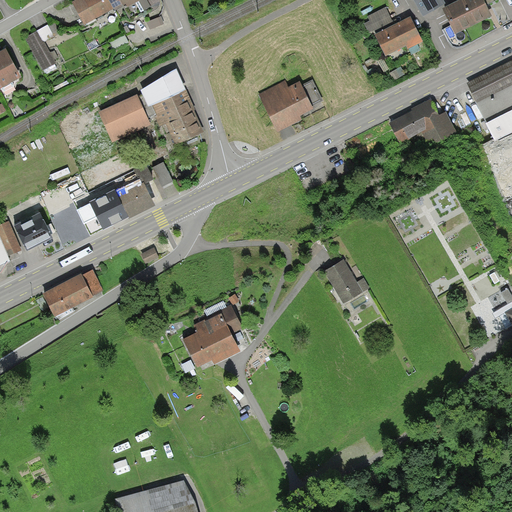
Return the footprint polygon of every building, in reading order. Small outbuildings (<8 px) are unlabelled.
[(77,0),(72,3),(84,25),(124,4),(126,8),(139,1),(144,11),(146,12),(148,12),(151,12),(153,11),(155,10),(158,8),(160,5),(160,2),(159,0),(77,0)] [(412,0),(423,18),(446,4),(443,0),(412,0)] [(463,0),(443,10),(456,35),(492,17),(486,6),(488,5),(498,0),(463,0)] [(365,24),(369,33),(393,22),(386,8),(368,16),(370,21),(365,24)] [(161,17),(147,23),(150,30),(164,24),(161,17)] [(412,17),(376,35),(386,56),(405,46),(407,49),(411,47),(424,41),(412,17)] [(55,23),(25,38),(42,70),(55,63),(44,42),(60,34),(55,23)] [(0,51),(0,89),(21,77),(5,49),(0,51)] [(511,61),(467,84),(496,143),(511,134),(511,61)] [(152,107),(187,92),(177,69),(142,90),(150,108),(152,107)] [(313,80),(302,86),(313,106),(324,101),(313,80)] [(284,82),(260,95),(278,131),(301,120),(299,116),(314,109),(313,106),(302,86),(300,81),(287,88),(284,82)] [(187,92),(152,107),(160,126),(167,123),(176,144),(204,132),(195,111),(187,92)] [(137,96),(99,114),(113,143),(151,126),(137,96)] [(412,113),(391,124),(401,144),(424,133),(431,146),(457,133),(446,112),(439,116),(431,99),(412,109),(414,112),(412,113)] [(142,179),(145,185),(155,180),(147,163),(133,170),(138,181),(142,179)] [(164,163),(153,168),(162,187),(173,182),(164,163)] [(124,186),(89,203),(104,234),(130,221),(129,219),(155,206),(145,185),(142,179),(138,181),(124,187),(124,186)] [(41,213),(15,226),(25,246),(28,251),(53,238),(41,213)] [(9,222),(0,225),(0,237),(9,257),(22,251),(9,222)] [(0,273),(1,273),(0,271),(0,266),(11,261),(9,257),(0,237),(0,273)] [(151,247),(139,253),(144,261),(155,256),(151,247)] [(340,296),(344,303),(369,289),(364,279),(358,283),(345,260),(325,272),(332,285),(339,296),(340,296)] [(83,277),(93,296),(104,290),(94,271),(83,277)] [(495,272),(490,275),(495,284),(500,281),(495,272)] [(59,285),(43,294),(55,317),(94,298),(93,296),(83,277),(81,274),(59,285)] [(511,295),(508,289),(501,293),(508,305),(493,313),(496,318),(499,316),(506,328),(511,325),(511,295)] [(221,315),(230,334),(243,328),(233,309),(221,315)] [(198,334),(185,341),(198,368),(212,360),(214,364),(239,352),(230,334),(221,315),(195,328),(198,334)] [(103,502),(105,511),(196,511),(193,501),(184,482),(103,502)]
